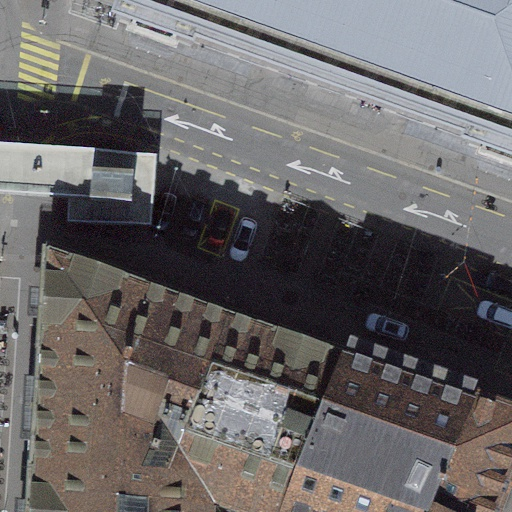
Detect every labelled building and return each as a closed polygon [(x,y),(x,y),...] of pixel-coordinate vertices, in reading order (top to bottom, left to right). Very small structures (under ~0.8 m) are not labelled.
[(511,0),(94,0),(123,10),(118,21),(190,47),(192,42),(469,140),(468,145),(500,157),(511,160),(511,0)] [(133,177),(91,175),(91,179),(98,179),(98,189),(97,199),(90,199),(89,203),(131,206),(132,202),(124,201),(124,191),(125,181),(133,182),(133,177)] [(288,511),(348,362),(258,331),(258,332),(221,319),(162,298),(145,292),(145,291),(49,257),(46,259),(40,354),(39,386),(32,474),(29,511),(288,511)] [(348,362),(288,511),(426,511),(444,474),(445,474),(470,405),(386,376),(348,362)] [(426,511),(496,511),(510,476),(511,470),(511,419),(470,405),(445,474),(444,474),(426,511)]
